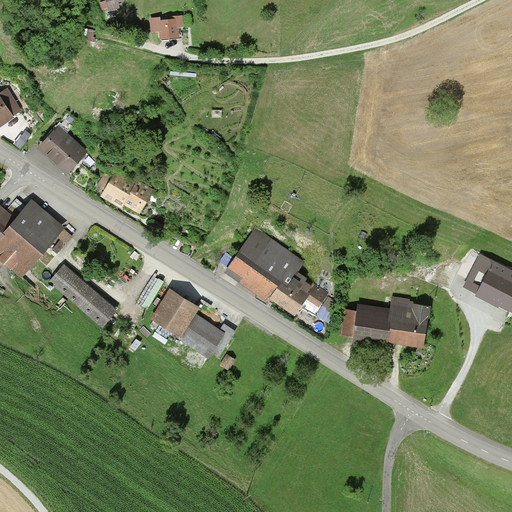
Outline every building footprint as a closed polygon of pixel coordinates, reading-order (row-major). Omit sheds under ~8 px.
[(120,0),(107,0),(110,9),(122,6),(120,0)] [(159,32),(160,39),(178,37),(177,28),(182,27),(180,17),(173,18),(173,21),(160,22),(159,19),(150,20),(152,33),(159,32)] [(7,92),(0,96),(0,98),(13,118),(21,113),(7,92)] [(0,126),(13,118),(0,98),(0,126)] [(56,128),(39,149),(68,173),(85,152),(56,128)] [(103,198),(122,209),(124,204),(136,185),(117,174),(113,180),(105,194),(103,198)] [(97,189),(105,194),(113,180),(105,175),(97,189)] [(136,185),(124,204),(140,214),(154,191),(137,182),(136,185)] [(0,236),(25,210),(17,202),(6,214),(1,209),(0,210),(0,236)] [(25,210),(0,236),(0,261),(19,279),(62,232),(31,203),(25,210)] [(252,233),(226,274),(273,304),(275,301),(295,314),(305,298),(318,307),(327,293),(294,272),(299,263),(252,233)] [(482,292),(492,271),(479,265),(470,285),(482,292)] [(482,292),(478,300),(498,310),(501,305),(511,310),(511,273),(495,265),(492,271),(482,292)] [(64,267),(51,282),(101,325),(114,310),(64,267)] [(170,291),(153,319),(182,337),(194,316),(199,309),(170,291)] [(392,311),(387,344),(423,349),(429,309),(411,306),(412,301),(394,298),(392,311)] [(355,337),(355,339),(387,344),(392,311),(359,306),(358,313),(355,337)] [(340,335),(355,337),(358,313),(344,311),(340,335)] [(220,331),(194,316),(182,337),(179,341),(207,358),(210,352),(222,333),(220,331)] [(222,333),(210,352),(218,357),(234,331),(223,325),(220,331),(222,333)] [(225,356),(220,365),(228,370),(234,361),(225,356)]
